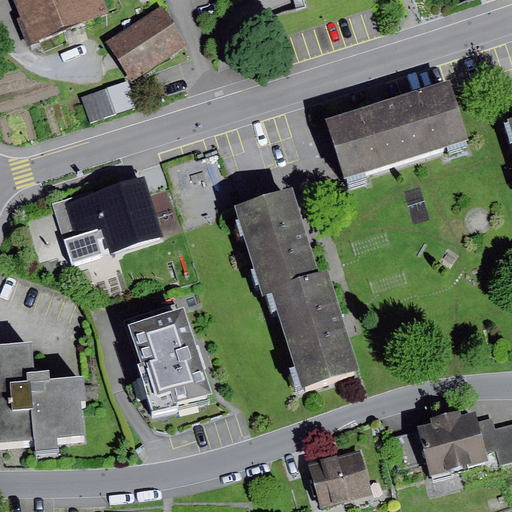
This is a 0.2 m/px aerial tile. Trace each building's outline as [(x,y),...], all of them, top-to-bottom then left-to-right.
[(12,0),(32,45),(109,14),(103,0),(12,0)] [(162,13),(109,49),(134,85),(187,50),(162,13)] [(122,84),(81,98),(89,123),(131,109),(122,84)] [(449,85),(326,124),(345,182),(468,143),(449,85)] [(53,205),(72,265),(101,256),(96,238),(104,236),(111,255),(163,239),(144,176),(53,205)] [(294,192),(237,211),(264,294),(271,291),(321,276),(309,238),(294,192)] [(271,291),(302,392),(360,374),(344,324),(329,274),(321,276),(271,291)] [(185,312),(129,330),(152,418),(179,413),(177,405),(212,396),(199,356),(185,312)] [(32,347),(0,349),(0,446),(35,443),(36,455),(59,453),(58,442),(84,439),(81,406),(85,405),(83,382),(51,384),(50,376),(35,377),(32,347)] [(432,424),(417,429),(431,480),(487,465),(484,453),(498,449),(502,464),(511,461),(511,429),(493,435),(490,425),(481,428),(477,413),(463,416),(461,411),(431,420),(432,424)] [(359,453),(309,466),(321,510),(371,497),(359,453)]
